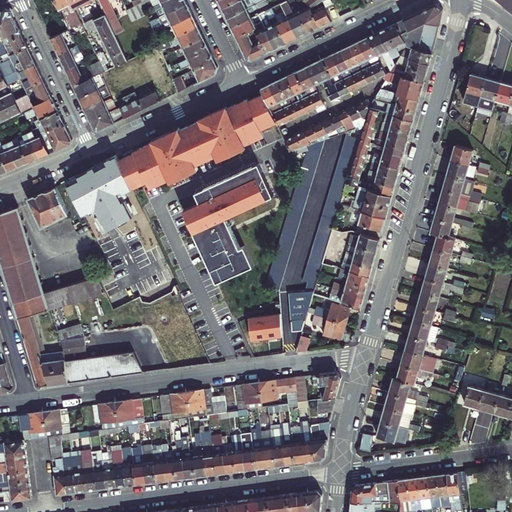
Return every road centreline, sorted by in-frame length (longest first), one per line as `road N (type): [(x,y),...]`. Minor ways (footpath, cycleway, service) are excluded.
road 1 (residential): [(457,23),(362,361)]
road 2 (residential): [(29,400),(362,361)]
road 3 (residential): [(46,511),(338,472)]
road 4 (residential): [(242,82),(411,0)]
road 5 (residential): [(338,472),(511,450)]
road 6 (residential): [(242,82),(89,149)]
road 7 (residential): [(89,149),(18,0)]
